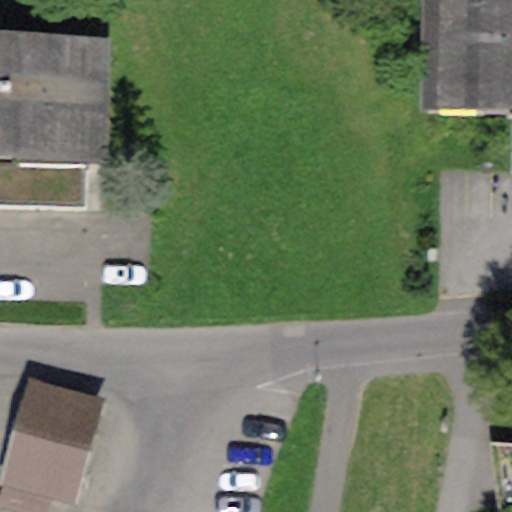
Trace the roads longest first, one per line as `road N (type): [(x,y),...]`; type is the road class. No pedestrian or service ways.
road 1 (residential): [(511,327),(161,358)]
road 2 (residential): [(161,358),(0,355)]
road 3 (residential): [(138,511),(156,470),(161,358)]
